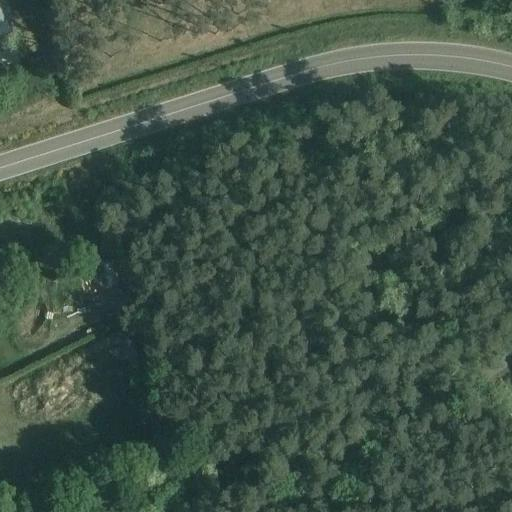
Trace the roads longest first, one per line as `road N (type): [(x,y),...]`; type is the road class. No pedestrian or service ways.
road 1 (unclassified): [(0,170),(349,64),(454,57),(511,70)]
road 2 (track): [(249,511),(511,348)]
